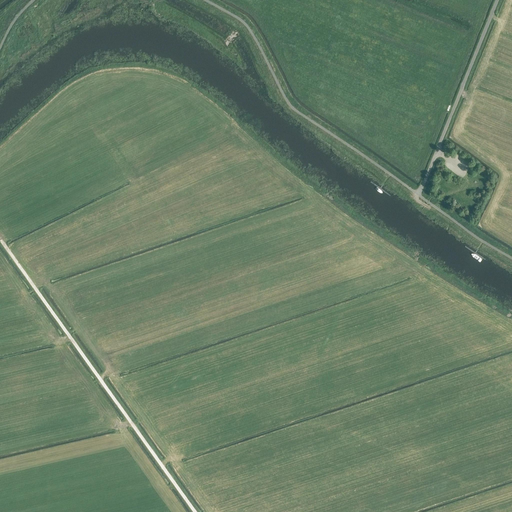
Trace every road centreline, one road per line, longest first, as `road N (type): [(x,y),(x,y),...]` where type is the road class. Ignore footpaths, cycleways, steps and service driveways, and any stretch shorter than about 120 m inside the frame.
road 1 (track): [(195,511),(1,241)]
road 2 (unclassified): [(417,194),(497,0)]
